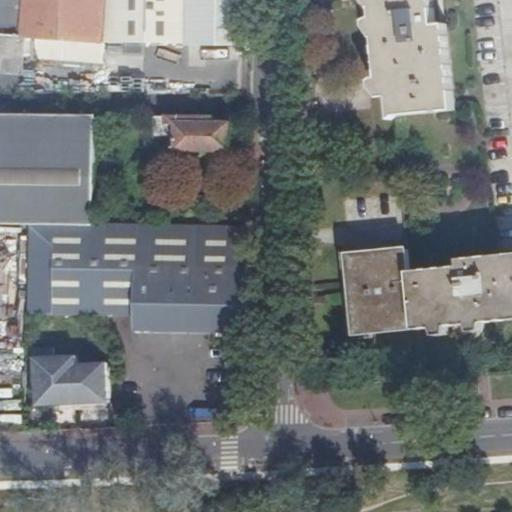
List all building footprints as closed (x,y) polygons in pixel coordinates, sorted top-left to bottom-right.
[(0,0),(0,71),(22,74),(24,52),(25,38),(27,0),(0,0)] [(103,66),(105,46),(253,46),(253,6),(252,0),(27,0),(25,38),(36,39),(36,45),(36,48),(39,59),(103,66)] [(371,0),(382,98),(397,97),(399,117),(456,111),(447,25),(436,27),(433,0),(371,0)] [(96,223),(98,133),(98,119),(0,118),(0,228),(25,228),(25,220),(30,220),(30,226),(32,226),(96,227),(96,223)] [(178,122),(178,119),(156,119),(156,135),(178,135),(178,122)] [(233,124),(178,122),(178,135),(177,151),(232,153),(233,124)] [(251,228),(251,212),(221,211),(221,227),(251,228)] [(137,332),(249,334),(251,228),(221,227),(96,223),(96,227),(32,226),(30,313),(138,315),(137,332)] [(410,275),(408,250),(351,257),(353,270),(350,270),(355,331),(370,329),(371,333),(415,328),(410,275)] [(415,328),(416,330),(468,324),(467,308),(484,307),(484,312),(511,309),(511,265),(477,269),(477,266),(463,267),(463,270),(410,275),(415,328)] [(467,308),(468,324),(511,320),(511,309),(484,312),(484,307),(467,308)] [(40,406),(111,403),(108,363),(79,365),(78,357),(55,357),(54,349),(36,350),(40,406)]
